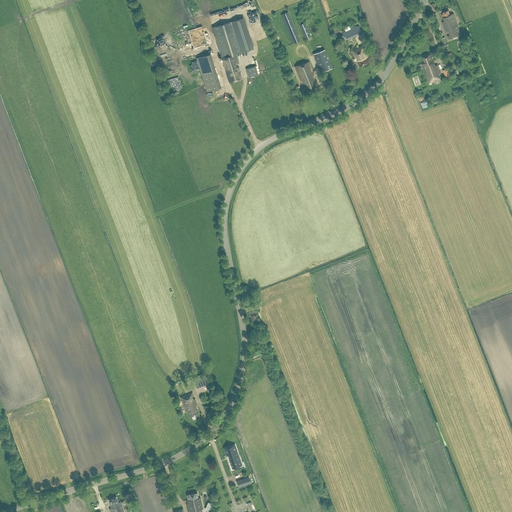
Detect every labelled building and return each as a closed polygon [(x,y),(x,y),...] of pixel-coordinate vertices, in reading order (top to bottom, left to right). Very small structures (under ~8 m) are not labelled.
[(443,14),(442,15),(445,22),(443,22),(447,33),(448,32),(450,35),(448,36),(449,39),(461,35),(453,13),(450,14),(448,10),(443,12),(443,14)] [(281,14),(293,44),(300,40),(288,11),(281,14)] [(235,54),(252,48),(243,18),(213,27),(230,82),(241,78),(238,67),(236,68),(234,64),(237,63),(235,54)] [(299,24),(305,38),(311,36),(305,22),(299,24)] [(343,32),(346,40),(363,32),(359,25),(343,32)] [(352,51),(355,58),(356,57),(358,61),(357,61),(360,66),(369,61),(367,57),(368,56),(363,46),(352,51)] [(313,53),(321,72),(332,67),(325,49),(313,53)] [(211,53),(197,57),(208,91),(222,86),(211,53)] [(424,62),(421,64),(429,83),(440,79),(438,74),(440,73),(437,65),(435,66),(431,56),(430,56),(429,54),(422,57),(424,62)] [(305,85),(307,90),(316,86),(312,75),(314,75),(311,67),(309,67),(308,64),(309,64),(308,61),(295,66),(303,86),(305,85)] [(204,374),(193,379),(194,382),(206,377),(204,374)] [(192,396),(193,395),(191,391),(180,395),(186,413),(189,412),(190,415),(197,412),(194,404),(196,404),(194,398),(193,399),(192,396)] [(234,445),(224,448),(226,455),(228,454),(232,467),(236,466),(240,464),(240,462),(234,445)] [(186,503),(188,511),(201,511),(200,509),(202,509),(199,497),(197,497),(196,492),(186,494),(188,503),(186,503)] [(109,509),(110,511),(122,511),(119,502),(118,502),(115,496),(107,499),(111,508),(109,509)]
